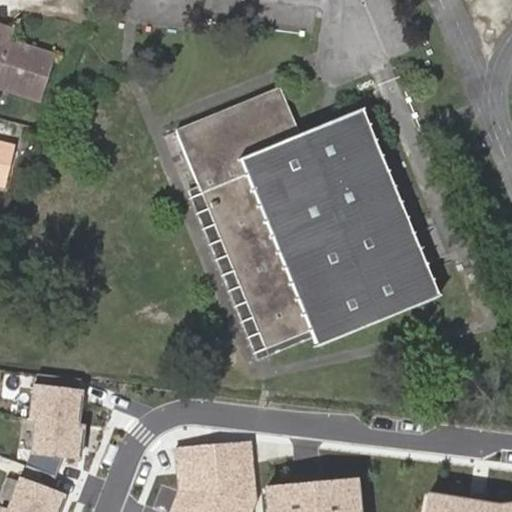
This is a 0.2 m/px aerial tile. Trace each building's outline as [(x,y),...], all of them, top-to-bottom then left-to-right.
[(0,91),(32,102),(46,61),(1,45),(6,33),(0,31),(0,91)] [(202,193),(266,347),(309,330),(315,346),(436,296),(424,266),(411,234),(358,110),(298,133),(279,87),(176,130),(202,193)] [(127,91),(87,108),(112,168),(152,151),(147,139),(127,91)] [(254,351),(266,347),(202,193),(190,198),(254,351)] [(75,206),(52,215),(66,250),(90,239),(75,206)] [(447,256),(435,225),(411,234),(424,266),(447,256)] [(157,236),(136,244),(143,260),(158,297),(180,288),(157,236)] [(137,306),(158,297),(143,260),(121,270),(137,306)] [(85,387),(37,384),(33,418),(38,419),(34,451),(12,506),(4,505),(1,511),(68,511),(74,490),(56,483),(65,457),(88,461),(92,425),(84,425),(85,387)] [(251,436),(174,444),(180,490),(171,511),(252,511),(258,499),(251,436)] [(368,511),(366,476),(272,483),(274,511),(368,511)] [(511,511),(511,500),(506,500),(435,491),(431,511),(511,511)]
